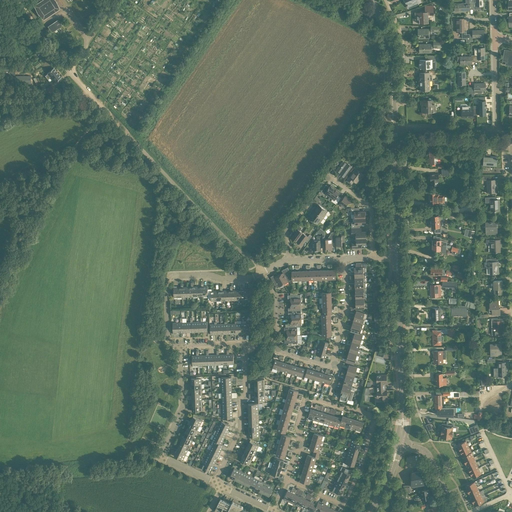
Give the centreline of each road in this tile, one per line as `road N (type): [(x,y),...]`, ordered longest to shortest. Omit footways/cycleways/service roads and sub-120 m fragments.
road 1 (unclassified): [(261,270),(66,69)]
road 2 (residential): [(286,259),(285,231),(327,173),(372,201),(375,255)]
road 3 (residential): [(213,483),(240,425),(244,348),(180,348)]
road 4 (residential): [(328,403),(373,422),(348,500),(338,503),(287,477)]
road 5 (tertiary): [(398,445),(395,255)]
road 6 (residential): [(213,483),(158,456),(181,407),(180,348)]
road 7 (residential): [(180,348),(167,335),(169,277),(251,277),(261,270)]
road 8 (residential): [(330,366),(277,349),(275,292),(261,270)]
road 9 (tertiary): [(391,129),(386,47),(371,0)]
road 10 (track): [(0,183),(109,115)]
road 11 (tertiary): [(395,255),(391,129)]
